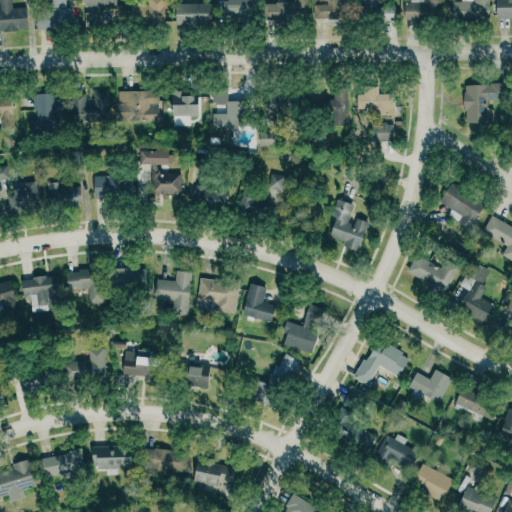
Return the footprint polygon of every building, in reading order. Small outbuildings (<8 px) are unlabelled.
[(0,0),(0,30),(26,30),(25,7),(13,7),(12,0),(0,0)] [(43,0),(43,7),(35,7),(36,29),(71,28),(71,7),(64,8),(64,0),(43,0)] [(98,6),(114,6),(114,0),(80,0),(81,28),(99,28),(98,6)] [(163,24),(163,0),(146,0),(146,5),(129,4),(129,23),(163,24)] [(251,0),(222,0),(222,21),(251,22),(251,0)] [(263,3),(264,25),(272,25),(272,22),(307,21),(305,0),(292,0),(293,2),(263,3)] [(312,5),(313,23),(343,22),(342,0),(325,0),(326,4),(312,5)] [(355,0),(356,2),(361,2),(361,19),(394,19),(394,6),(379,6),(378,0),(355,0)] [(437,0),(404,0),(405,19),(438,18),(437,0)] [(487,0),(460,0),(460,1),(449,1),(449,17),(487,19),(487,0)] [(511,0),(494,0),(494,19),(511,18),(511,0)] [(208,2),(174,3),(174,26),(209,25),(208,2)] [(463,85),(463,120),(492,120),(492,109),(486,109),(486,99),(495,99),(495,85),(463,85)] [(392,94),(377,94),(377,86),(362,86),(362,93),(355,93),(356,116),(393,114),(392,94)] [(158,90),(116,91),(117,121),(159,120),(158,90)] [(170,93),(170,116),(196,116),(196,92),(170,93)] [(32,94),(33,117),(61,116),(61,93),(32,94)] [(107,93),(68,94),(69,119),(107,119),(107,93)] [(11,97),(0,97),(0,124),(0,129),(13,129),(11,97)] [(225,114),(212,114),(212,126),(223,126),(223,137),(232,137),(232,127),(243,127),(242,102),(225,103),(225,114)] [(393,124),(371,123),(371,141),(392,141),(393,124)] [(139,164),(169,164),(168,150),(139,151),(139,164)] [(0,166),(0,179),(0,182),(8,182),(7,166),(0,166)] [(150,174),(151,198),(180,197),(180,173),(150,174)] [(283,195),(286,177),(270,173),(266,192),(283,195)] [(92,177),(92,197),(131,199),(132,178),(92,177)] [(38,209),(34,182),(10,185),(12,200),(8,201),(10,213),(38,209)] [(57,188),(57,183),(48,183),(48,207),(79,206),(78,187),(57,188)] [(457,221),(461,216),(472,223),(483,205),(450,184),(438,202),(450,209),(447,215),(457,221)] [(193,186),(192,207),(224,208),(225,188),(193,186)] [(328,237),(343,242),(342,246),(358,252),(367,223),(350,217),(354,206),(336,200),(330,217),(334,219),(328,237)] [(501,256),(511,261),(511,226),(490,215),(481,233),(506,246),(501,256)] [(406,272),(444,293),(456,269),(443,262),(440,268),(415,255),(406,272)] [(117,290),(143,291),(144,269),(118,268),(117,290)] [(88,304),(102,304),(101,270),(65,271),(65,290),(87,289),(88,304)] [(173,281),(155,279),(153,299),(172,301),(170,313),(185,315),(191,273),(175,270),(173,281)] [(479,298),(486,286),(478,281),(481,275),(475,271),(470,279),(464,275),(459,285),(466,289),(456,307),(484,323),(493,306),(479,298)] [(20,279),(22,296),(29,296),(30,313),(57,311),(53,276),(20,279)] [(196,301),(215,303),(214,312),(234,314),(238,283),(198,279),(196,301)] [(0,303),(1,304),(6,320),(20,316),(10,280),(0,283),(0,303)] [(265,287),(248,283),(241,315),(269,322),(273,304),(261,301),(265,287)] [(511,298),(503,297),(501,309),(511,311),(511,298)] [(310,353),(323,309),(309,304),(302,326),(285,321),(281,334),(285,335),(282,344),(310,353)] [(377,366),(398,377),(408,357),(384,344),(382,348),(372,343),(353,378),(367,385),(377,366)] [(103,348),(87,349),(88,360),(62,362),(63,384),(105,382),(103,348)] [(151,351),(123,350),(122,375),(150,376),(151,351)] [(178,384),(206,388),(208,368),(180,364),(178,384)] [(415,372),(407,388),(438,403),(450,378),(433,370),(429,379),(415,372)] [(480,416),(490,420),(497,404),(460,389),(453,408),(479,418),(480,416)] [(511,410),(505,409),(497,443),(511,446),(511,410)] [(332,442),(364,457),(375,435),(343,420),(332,442)] [(384,435),(373,460),(387,466),(389,463),(408,471),(416,452),(402,446),(405,439),(395,435),(393,439),(384,435)] [(90,447),(90,468),(131,468),(130,446),(90,447)] [(188,452),(142,449),(141,467),(187,470),(188,452)] [(80,451),(41,456),(43,476),(83,470),(80,451)] [(0,495),(35,486),(28,460),(12,464),(13,468),(0,472),(0,495)] [(231,485),(235,466),(198,460),(193,482),(204,484),(204,480),(231,485)] [(423,487),(420,492),(441,502),(453,479),(422,464),(413,482),(423,487)] [(503,511),(511,511),(511,475),(510,475),(505,495),(508,496),(503,511)] [(459,506),(474,511),(490,511),(496,498),(466,487),(459,506)] [(322,511),(294,494),(282,511),(322,511)]
